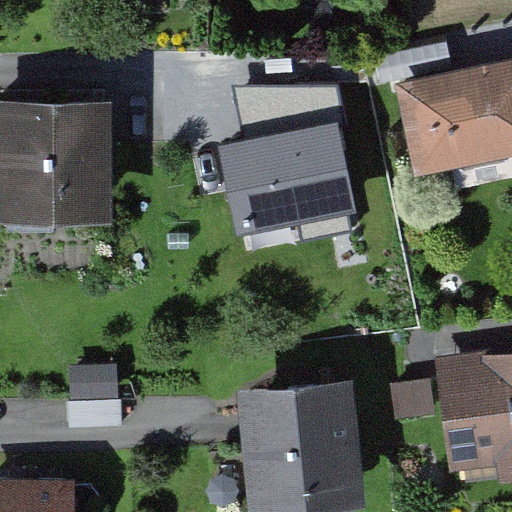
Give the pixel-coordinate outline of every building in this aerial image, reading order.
[(511,53),(408,74),(425,159),(460,152),(511,141),(511,53)] [(347,80),(241,81),(246,106),(251,132),(348,113),(359,116),(347,80)] [(119,95),(0,94),(0,171),(1,172),(1,220),(118,221),(119,95)] [(251,132),(228,136),(246,228),(365,205),(348,113),(251,132)] [(511,141),(460,152),(466,181),(511,172),(511,141)] [(511,347),(444,356),(457,462),(503,456),(505,474),(511,472),(511,347)] [(358,357),(240,369),(245,415),(253,497),(371,485),(358,357)] [(80,511),(80,463),(0,463),(0,511),(80,511)]
